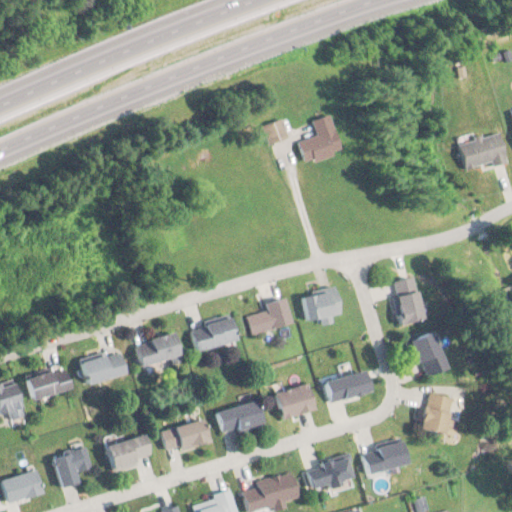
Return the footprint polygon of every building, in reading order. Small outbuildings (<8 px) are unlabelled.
[(314,137),(295,142),(302,165),(339,154),(327,116),(309,121),(314,137)] [(285,139),(279,120),(260,127),(266,145),(285,139)] [(496,134),(456,143),(461,172),(502,164),(496,134)] [(396,324),(419,320),(412,277),(389,281),(396,324)] [(303,321),(337,313),(331,289),(298,296),(303,321)] [(289,323),(281,297),(262,303),(264,310),(243,317),(248,335),(289,323)] [(188,327),(193,350),(233,341),(228,318),(188,327)] [(418,363),(424,377),(445,368),(429,329),(402,340),(412,365),(418,363)] [(177,356),(170,332),(131,344),(138,367),(177,356)] [(78,361),(84,384),(124,373),(117,350),(78,361)] [(23,378),(30,400),(69,388),(62,367),(23,378)] [(328,402),(367,392),(362,370),(322,381),(328,402)] [(272,392),(279,418),(311,411),(304,384),(272,392)] [(445,396),(419,395),(418,431),(444,431),(445,396)] [(213,412),(218,432),(234,428),(235,433),(260,426),(253,400),(213,412)] [(163,452),(206,442),(200,420),(158,430),(163,452)] [(132,459),(147,456),(143,436),(105,444),(111,471),(133,466),(132,459)] [(358,452),(363,474),(404,463),(398,441),(358,452)] [(58,487),(76,482),(73,471),(88,468),(83,448),(50,456),(58,487)] [(309,490),(348,479),(342,456),(303,468),(309,490)] [(0,477),(0,492),(2,502),(39,494),(34,471),(0,477)] [(238,487),(244,511),(251,511),(295,500),(288,473),(238,487)] [(191,511),(232,511),(228,491),(188,502),(191,511)]
